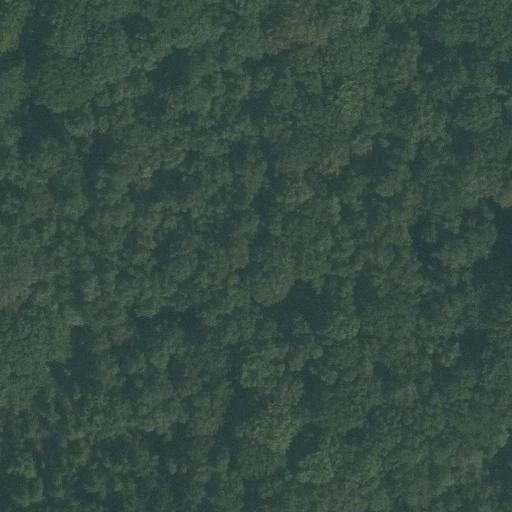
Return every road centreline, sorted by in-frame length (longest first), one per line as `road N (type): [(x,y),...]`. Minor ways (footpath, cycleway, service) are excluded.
road 1 (track): [(276,0),(288,178),(334,311),(341,511)]
road 2 (track): [(336,483),(398,474),(481,380),(511,362)]
